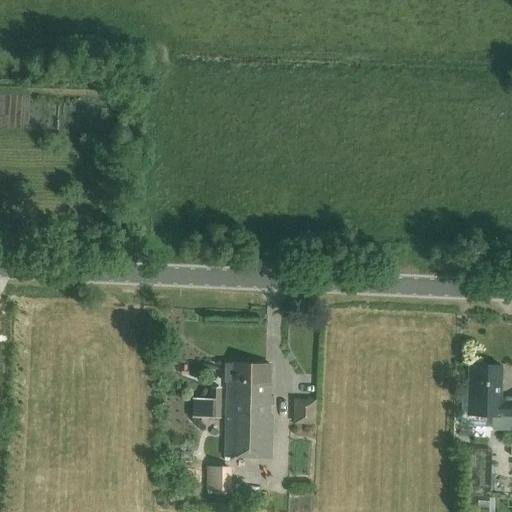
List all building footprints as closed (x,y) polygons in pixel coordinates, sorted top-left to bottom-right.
[(271,457),(272,415),(270,415),(270,405),(272,405),(272,396),(269,396),(270,363),(233,362),(233,363),(225,363),(225,381),(226,381),(224,456),(271,457)] [(511,415),(511,424),(511,440),(511,442),(491,441),(491,447),(511,447),(510,456),(511,456),(511,400),(505,400),(505,397),(501,396),(501,365),(469,363),(467,414),(511,415)] [(210,388),(209,399),(208,399),(207,419),(222,419),(222,400),(220,400),(220,388),(210,388)] [(316,416),(315,392),(299,393),(299,416),(316,416)] [(206,466),(205,489),(231,490),(231,466),(206,466)]
